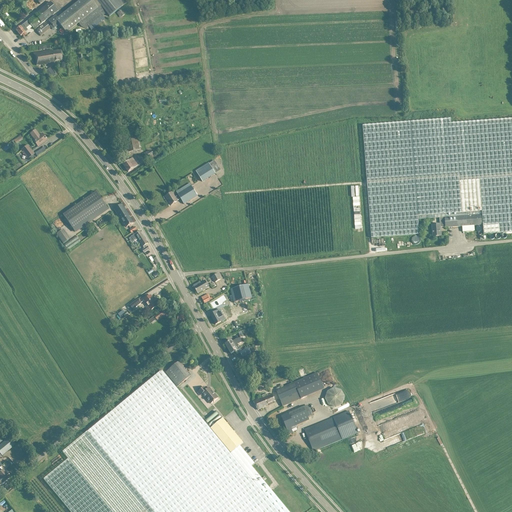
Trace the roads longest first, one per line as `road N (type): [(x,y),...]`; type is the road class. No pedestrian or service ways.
road 1 (unclassified): [(176,278),(511,240)]
road 2 (secondary): [(176,278),(106,162),(58,112),(0,78)]
road 3 (unclassified): [(0,492),(201,325)]
road 4 (secondary): [(332,511),(273,445),(201,325)]
